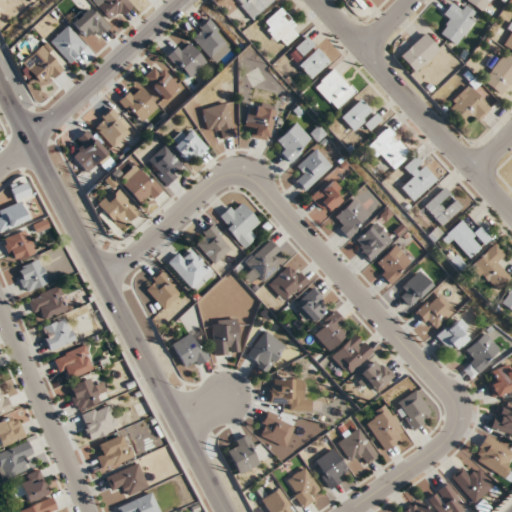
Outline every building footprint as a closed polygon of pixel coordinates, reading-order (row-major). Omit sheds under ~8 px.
[(91,0),(90,1),(112,23),(131,5),(126,0),(91,0)] [(235,0),(253,19),(273,0),(235,0)] [(466,0),(466,2),(484,12),(490,0),(466,0)] [(462,3),(458,8),(452,3),(440,18),(448,24),(440,34),(456,46),(479,16),(462,3)] [(72,24),(84,37),(92,30),(98,36),(109,26),(89,6),(72,24)] [(300,31),(278,9),(261,26),(283,48),(300,31)] [(191,37),(216,63),(234,46),(209,20),(191,37)] [(511,25),(501,44),(511,50),(511,25)] [(86,47),(67,26),(49,41),(68,63),(86,47)] [(414,73),(439,49),(424,33),(399,56),(414,73)] [(295,48),(301,55),(312,45),(306,38),(295,48)] [(206,61),(184,40),(167,57),(188,79),(206,61)] [(62,69),(41,45),(21,63),(42,87),(62,69)] [(329,61),(316,47),(297,66),(311,80),(329,61)] [(482,80),(499,94),(511,79),(511,59),(504,53),(482,80)] [(145,85),(171,96),(180,76),(155,64),(145,85)] [(313,87),(336,110),(356,90),(333,67),(313,87)] [(139,124),(157,108),(137,85),(119,101),(139,124)] [(465,128),(488,107),(469,85),(446,105),(465,128)] [(267,138),(274,108),(250,102),(243,132),(267,138)] [(218,130),(220,139),(233,136),(225,103),(201,109),(207,133),(218,130)] [(131,131),(110,110),(93,127),(114,148),(131,131)] [(312,141),(295,123),(273,145),(290,163),(312,141)] [(207,147),(186,127),(169,144),(190,164),(207,147)] [(410,153),(387,128),(367,145),(391,171),(410,153)] [(86,173),(98,162),(105,169),(114,162),(88,131),(73,143),(80,151),(73,157),(86,173)] [(166,185),(183,168),(162,146),(145,163),(166,185)] [(304,191),(331,165),(315,149),(296,168),(302,175),(295,182),(304,191)] [(402,169),(410,178),(400,187),(413,201),(438,177),(416,155),(402,169)] [(160,190),(135,164),(118,180),(142,206),(160,190)] [(325,215),(345,198),(329,180),(309,197),(325,215)] [(29,195),(25,182),(9,188),(14,201),(29,195)] [(442,226),(461,206),(454,200),(447,207),(441,201),(449,193),(441,185),(421,206),(442,226)] [(138,213),(116,188),(93,208),(115,233),(138,213)] [(348,239),(370,216),(353,198),(330,221),(348,239)] [(217,218),(244,247),(257,235),(250,228),(258,221),(237,200),(217,218)] [(0,232),(26,220),(18,202),(0,210),(0,232)] [(468,259),(490,239),(479,227),(472,233),(461,220),(446,234),(468,259)] [(367,261),(391,242),(376,223),(352,241),(367,261)] [(214,264),(232,247),(211,225),(193,242),(214,264)] [(1,241),(12,262),(36,251),(25,229),(1,241)] [(278,266),(270,257),(278,250),(269,240),(244,263),(250,270),(246,274),(257,285),(278,266)] [(496,291),(511,277),(498,264),(506,256),(494,243),(471,266),(496,291)] [(372,267),(390,285),(413,262),(395,245),(372,267)] [(212,273),(186,246),(168,264),(194,291),(212,273)] [(16,270),(26,293),(49,282),(39,259),(16,270)] [(267,285),(285,303),(307,281),(289,263),(267,285)] [(182,290),(162,270),(143,289),(164,309),(182,290)] [(431,284),(418,271),(396,293),(409,306),(431,284)] [(511,285),(500,303),(511,311),(511,285)] [(40,321),(68,308),(57,286),(30,299),(40,321)] [(307,323),(328,306),(313,288),(292,305),(307,323)] [(415,313),(432,331),(454,309),(437,291),(415,313)] [(328,351),(350,329),(333,311),(311,334),(328,351)] [(472,337),(458,318),(435,335),(449,354),(472,337)] [(42,326),(47,349),(73,343),(68,319),(42,326)] [(213,320),(213,354),(237,354),(237,320),(213,320)] [(285,345),(265,331),(245,358),(265,372),(285,345)] [(170,345),(186,371),(207,358),(191,332),(170,345)] [(479,372),(501,350),(484,333),(462,355),(479,372)] [(371,352),(353,334),(330,357),(348,375),(371,352)] [(67,370),(70,378),(93,368),(84,346),(53,359),(59,373),(67,370)] [(393,376),(375,358),(358,376),(375,394),(393,376)] [(495,380),(488,382),(494,397),(511,389),(511,363),(491,371),(495,380)] [(93,385),(89,378),(67,388),(77,411),(107,398),(100,382),(93,385)] [(301,380),(271,378),(270,408),(310,410),(310,401),(300,400),(301,380)] [(0,387),(0,414),(11,410),(2,387),(0,387)] [(412,430),(432,415),(414,390),(394,406),(412,430)] [(118,428),(107,404),(80,416),(90,441),(118,428)] [(405,435),(385,405),(363,420),(383,450),(405,435)] [(511,409),(498,405),(490,427),(511,434),(511,409)] [(283,448),(294,425),(267,412),(256,435),(283,448)] [(0,421),(0,445),(23,439),(17,417),(0,421)] [(378,455),(358,427),(336,442),(350,462),(357,456),(363,465),(378,455)] [(131,457),(121,435),(93,448),(103,469),(131,457)] [(238,474),(260,463),(246,436),(224,447),(238,474)] [(472,457),(509,481),(511,476),(511,472),(506,469),(511,460),(511,452),(486,436),(472,457)] [(0,473),(2,479),(28,469),(23,459),(32,455),(26,442),(0,452),(0,473)] [(337,474),(344,470),(334,450),(313,461),(329,491),(342,484),(337,474)] [(126,497),(147,487),(136,463),(106,477),(113,492),(122,488),(126,497)] [(322,494),(305,468),(284,482),(302,508),(322,494)] [(451,478),(473,504),(493,486),(477,468),(469,476),(462,468),(451,478)] [(9,486),(15,497),(22,494),(26,503),(49,491),(39,471),(9,486)] [(465,511),(449,483),(427,496),(436,511),(465,511)] [(260,500),(268,511),(292,511),(276,489),(260,500)] [(158,511),(151,493),(116,507),(117,511),(158,511)] [(56,511),(50,497),(16,511),(56,511)] [(426,511),(418,500),(402,511),(426,511)]
